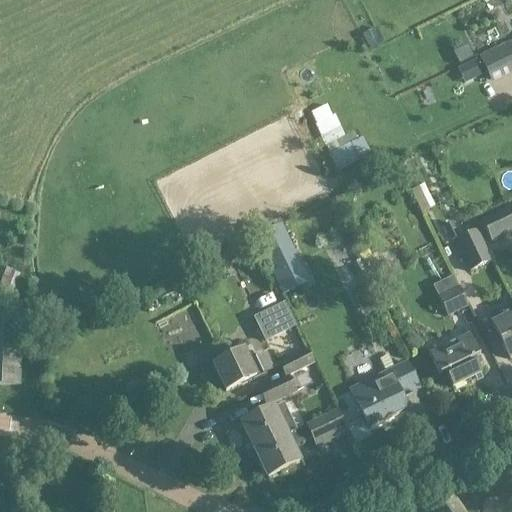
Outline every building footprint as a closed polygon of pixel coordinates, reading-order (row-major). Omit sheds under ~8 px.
[(511,44),(480,61),(491,82),(511,71),(511,44)] [(341,49),(327,55),(332,67),(346,61),(341,49)] [(465,67),(472,81),(485,74),(478,60),(465,67)] [(371,157),(363,139),(327,156),(336,174),(371,157)] [(420,209),(432,202),(423,184),(410,190),(420,209)] [(511,233),(511,210),(510,207),(479,222),(491,244),(511,233)] [(443,228),(451,244),(460,240),(452,224),(443,228)] [(281,228),(256,240),(283,296),(308,284),(281,228)] [(470,273),(491,263),(476,232),(455,243),(470,273)] [(468,310),(458,291),(438,301),(447,320),(468,310)] [(296,328),(285,306),(255,321),(266,343),(296,328)] [(511,359),(511,316),(500,323),(495,313),(487,317),(509,361),(511,359)] [(0,315),(0,386),(20,387),(21,316),(0,315)] [(474,362),(480,359),(470,338),(430,357),(440,379),(445,376),(452,391),(481,377),(474,362)] [(266,359),(249,366),(243,353),(213,368),(225,394),(272,372),(266,359)] [(285,380),(313,367),(306,353),(278,367),(285,380)] [(383,361),(389,374),(350,392),(369,432),(408,413),(401,400),(420,391),(407,365),(396,370),(390,358),(383,361)] [(289,380),(286,382),(260,394),(266,408),(295,394),(289,380)] [(291,419),(280,424),(273,411),(241,426),(254,453),(305,429),(304,427),(302,424),(294,427),(291,419)] [(336,414),(306,428),(312,440),(315,446),(344,432),(336,414)] [(292,449),(312,440),(306,428),(305,429),(254,453),(267,479),(299,464),(292,449)] [(0,477),(0,511),(12,511),(10,477),(0,477)] [(464,511),(452,494),(425,511),(464,511)]
